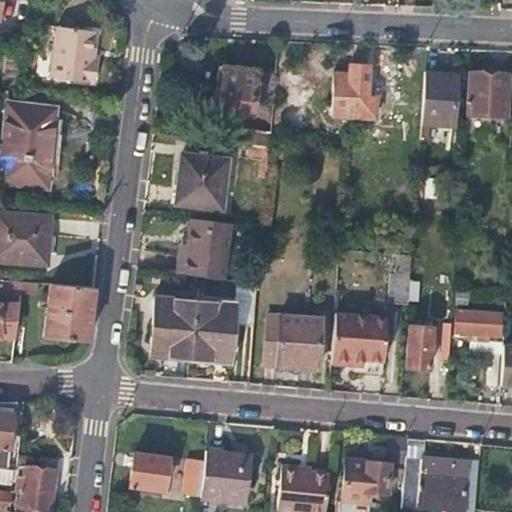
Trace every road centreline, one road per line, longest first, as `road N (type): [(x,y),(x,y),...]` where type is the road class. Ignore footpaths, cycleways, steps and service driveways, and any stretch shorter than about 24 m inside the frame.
road 1 (residential): [(100,392),(511,431)]
road 2 (residential): [(149,0),(100,392)]
road 3 (residential): [(189,0),(238,17),(511,28)]
road 4 (residential): [(100,392),(87,511)]
